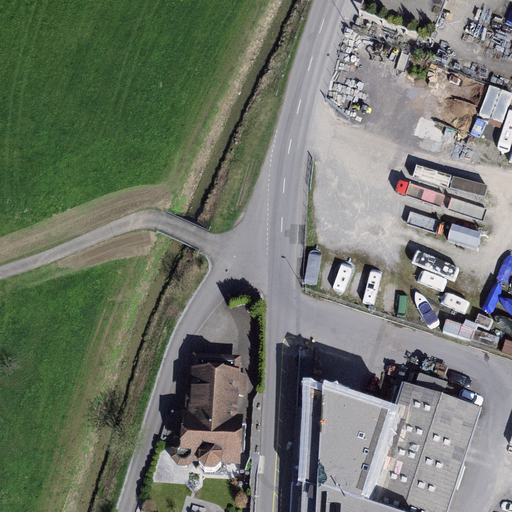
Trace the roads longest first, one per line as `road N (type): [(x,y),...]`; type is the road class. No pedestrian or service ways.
road 1 (residential): [(330,0),(281,201),(260,511)]
road 2 (track): [(278,256),(234,259),(171,345),(125,511)]
road 3 (track): [(0,272),(142,221),(234,259)]
